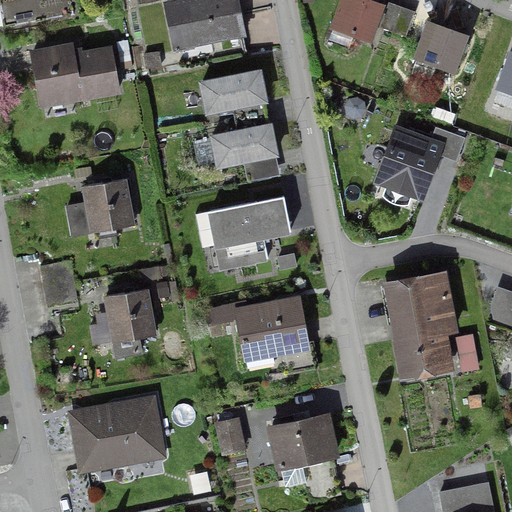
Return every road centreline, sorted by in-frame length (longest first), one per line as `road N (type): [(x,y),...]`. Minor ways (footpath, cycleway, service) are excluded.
road 1 (residential): [(287,0),(385,511)]
road 2 (residential): [(44,511),(0,264)]
